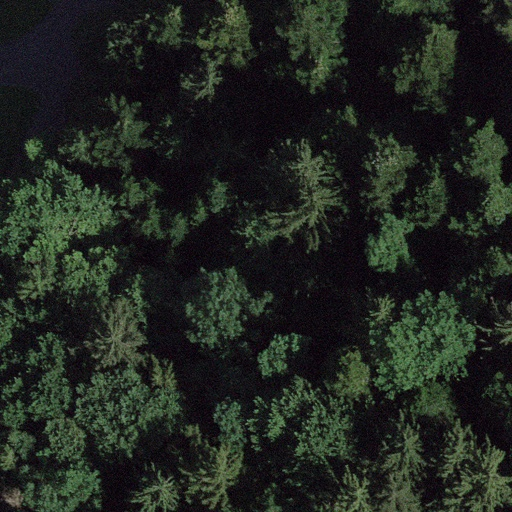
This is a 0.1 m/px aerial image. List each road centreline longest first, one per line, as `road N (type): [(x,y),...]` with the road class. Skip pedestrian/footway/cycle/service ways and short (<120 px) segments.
road 1 (track): [(67,55),(59,106),(0,205)]
road 2 (unclassified): [(116,0),(67,55),(0,67)]
